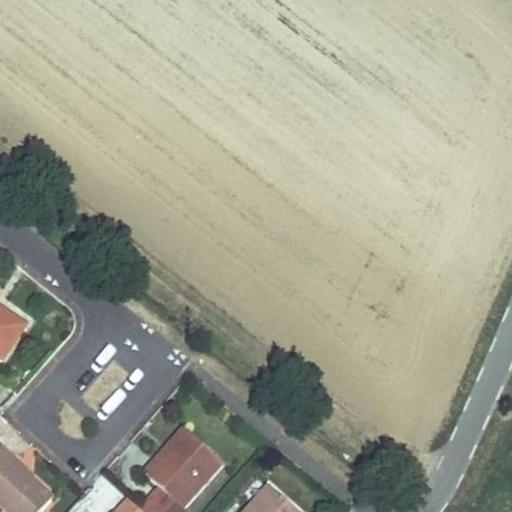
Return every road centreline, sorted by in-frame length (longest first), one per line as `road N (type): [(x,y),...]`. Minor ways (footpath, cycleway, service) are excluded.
road 1 (residential): [(157,363),(99,445),(79,450),(55,439),(42,418),(45,399),(96,337),(107,307)]
road 2 (residential): [(422,511),(511,330)]
road 3 (residential): [(0,221),(107,307)]
